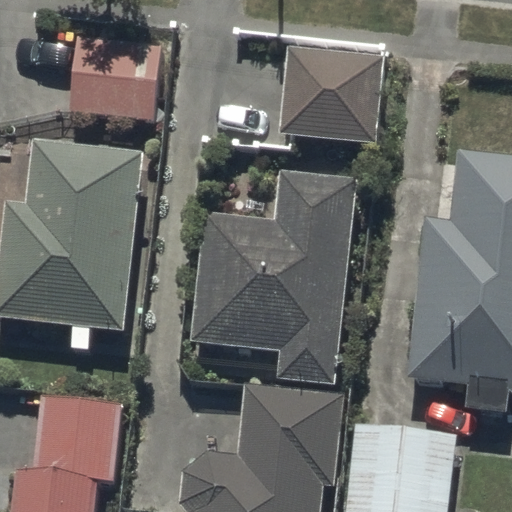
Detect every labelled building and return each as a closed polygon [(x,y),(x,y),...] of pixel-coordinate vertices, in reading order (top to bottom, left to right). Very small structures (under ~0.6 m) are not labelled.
[(124,43),(79,41),(76,117),(161,120),(162,92),(169,92),(171,40),(124,38),(124,43)] [(287,54),(281,138),(376,145),(383,62),(287,54)] [(130,339),(145,159),(36,151),(31,208),(9,207),(8,222),(0,221),(0,255),(4,255),(0,300),(0,325),(78,332),(76,353),(93,354),(94,337),(130,339)] [(511,164),(458,162),(455,225),(423,224),(414,388),(471,391),(470,413),(509,415),(510,399),(511,398),(511,164)] [(335,391),(356,183),(283,176),(278,222),(207,215),(193,348),(281,357),(278,385),(335,391)] [(323,511),(326,487),(336,488),(346,401),(244,390),(237,461),(202,459),(184,476),(180,507),(184,511),(323,511)] [(119,405),(44,400),(39,476),(18,475),(15,511),(95,511),(97,485),(114,486),(119,405)] [(449,511),(457,436),(355,426),(346,511),(449,511)]
